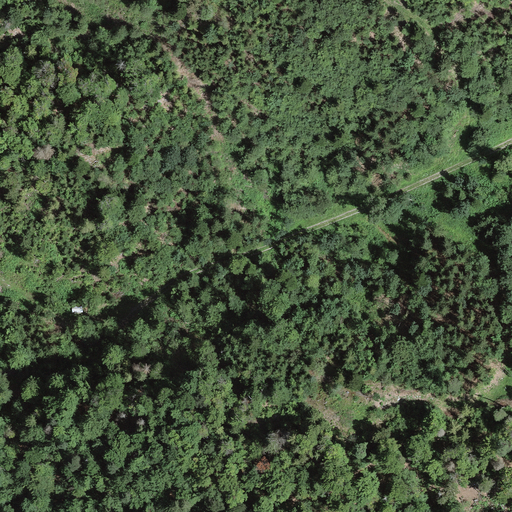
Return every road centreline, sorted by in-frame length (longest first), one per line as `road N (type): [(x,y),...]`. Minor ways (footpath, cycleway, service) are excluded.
road 1 (track): [(0,373),(101,335),(187,274),(373,204),(511,139)]
road 2 (track): [(0,277),(57,314),(128,314)]
